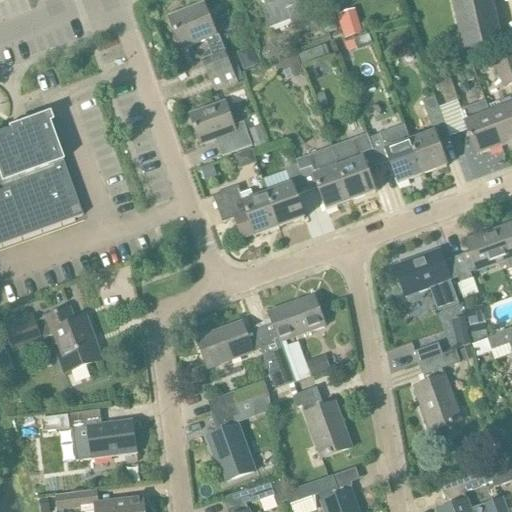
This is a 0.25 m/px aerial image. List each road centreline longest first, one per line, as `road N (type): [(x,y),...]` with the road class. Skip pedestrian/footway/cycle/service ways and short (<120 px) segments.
road 1 (residential): [(113,0),(219,291)]
road 2 (residential): [(398,511),(352,244)]
road 3 (residential): [(178,511),(160,318),(219,291)]
road 4 (residential): [(352,244),(511,185)]
road 5 (residential): [(219,291),(352,244)]
